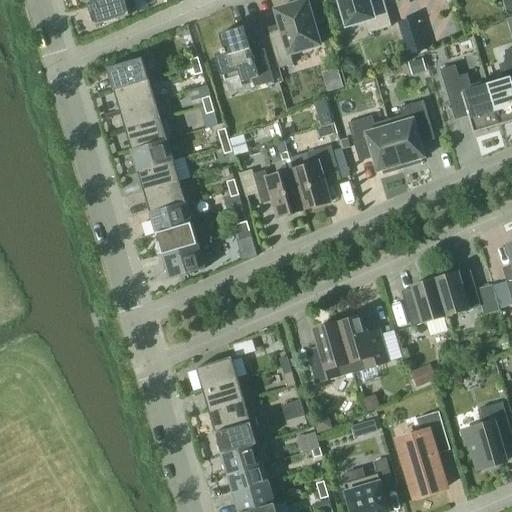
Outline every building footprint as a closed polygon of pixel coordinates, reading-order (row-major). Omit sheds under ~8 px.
[(133,0),(101,0),(89,4),(95,26),(130,16),(130,15),(138,13),(133,0)] [(276,10),(282,31),(269,35),(279,69),(294,65),(291,54),(320,45),(307,1),(304,2),(303,0),(300,0),(289,3),(290,6),(276,10)] [(365,21),(369,33),(392,27),(384,1),(371,5),(369,0),(339,0),(347,26),(365,21)] [(400,24),(408,54),(427,48),(424,39),(420,40),(414,20),(400,24)] [(219,55),(218,54),(217,54),(225,81),(226,81),(226,80),(240,76),(242,82),(252,79),(255,87),(274,82),(265,49),(252,53),(245,27),(220,34),(225,49),(222,50),(222,54),(219,55)] [(500,126),(511,122),(511,48),(505,51),(508,62),(500,65),(503,76),(487,81),(500,126)] [(114,91),(150,80),(143,58),(108,69),(114,91)] [(201,65),(198,58),(191,60),(193,68),(201,65)] [(424,60),(413,63),(416,75),(427,71),(424,60)] [(203,73),(201,65),(193,68),(195,76),(203,73)] [(456,66),(441,70),(449,99),(463,95),(474,134),(500,126),(487,81),(471,86),(468,74),(459,77),(456,66)] [(150,80),(114,91),(121,112),(156,101),(150,80)] [(212,104),(210,97),(202,99),(204,107),(212,104)] [(156,101),(121,112),(126,130),(161,120),(161,119),(156,101)] [(420,159),(426,157),(417,128),(431,124),(424,101),(400,108),(402,116),(388,120),(403,168),(421,163),(420,159)] [(215,112),(212,104),(204,107),(207,115),(215,112)] [(372,116),(348,123),(355,146),(369,142),(378,172),(383,170),(384,174),(403,168),(388,120),(375,124),(372,116)] [(161,120),(126,130),(132,150),(167,140),(168,141),(175,139),(169,117),(161,119),(161,120)] [(230,144),(228,136),(226,129),(218,132),(223,146),(230,144)] [(348,139),(341,141),(344,150),(351,147),(348,139)] [(167,140),(132,150),(138,171),(174,161),(168,141),(167,140)] [(233,152),(230,144),(223,146),(225,154),(233,152)] [(309,165),(293,170),(305,210),(331,202),(324,179),(340,175),(333,153),(331,146),(306,154),(309,165)] [(342,151),(333,153),(340,175),(349,172),(342,151)] [(174,161),(138,171),(144,192),(180,182),(174,161)] [(279,218),(305,210),(293,170),(267,178),(265,171),(254,174),(261,198),(272,195),(279,218)] [(237,188),(235,180),(227,182),(229,190),(237,188)] [(180,182),(144,192),(151,213),(186,202),(180,182)] [(239,195),(237,188),(229,190),(231,198),(239,195)] [(244,212),(239,195),(231,198),(225,200),(230,216),(244,212)] [(186,202),(151,213),(157,234),(192,224),(186,202)] [(236,234),(250,230),(248,223),(234,227),(236,234)] [(192,224),(157,234),(163,255),(198,244),(192,224)] [(252,237),(250,230),(236,234),(238,241),(252,237)] [(211,241),(198,244),(163,255),(170,279),(205,269),(201,254),(214,250),(211,241)] [(459,272),(436,279),(447,317),(481,306),(476,288),(471,271),(459,274),(459,272)] [(412,327),(447,317),(436,279),(413,286),(413,288),(402,291),(412,327)] [(476,288),(481,306),(484,317),(500,312),(492,283),(476,288)] [(353,373),(389,362),(382,339),(370,343),(363,316),(338,323),(353,373)] [(317,383),(353,373),(338,323),(314,330),(322,357),(311,360),(317,383)] [(197,368),(203,390),(238,380),(232,357),(197,368)] [(290,365),(287,357),(280,359),(282,367),(290,365)] [(292,372),(290,365),(282,367),(284,375),(292,372)] [(427,370),(412,377),(418,392),(433,385),(427,370)] [(238,380),(203,390),(209,411),(245,400),(238,380)] [(379,401),(371,397),(363,400),(367,412),(381,407),(379,401)] [(209,411),(216,434),(251,423),(245,400),(209,411)] [(292,403),(295,410),(303,408),(300,400),(292,403)] [(482,425),(463,431),(467,445),(471,444),(478,470),(507,462),(498,433),(511,429),(503,402),(478,410),(482,425)] [(297,418),(305,416),(303,408),(295,410),(297,418)] [(399,440),(417,497),(445,489),(435,455),(451,450),(439,412),(417,419),(421,433),(399,440)] [(312,419),(316,434),(333,429),(331,421),(326,415),(312,419)] [(367,423),(370,434),(379,432),(375,420),(367,423)] [(216,434),(222,454),(257,444),(257,443),(251,423),(216,434)] [(312,450),(320,448),(318,440),(310,442),(312,450)] [(222,454),(228,475),(264,465),(271,463),(265,441),(257,443),(257,444),(222,454)] [(322,456),(320,448),(312,450),(315,458),(322,456)] [(348,483),(344,484),(351,511),(389,511),(382,485),(393,482),(386,459),(375,463),(378,474),(365,478),(362,469),(345,474),(348,483)] [(264,465),(228,475),(234,494),(269,483),(264,465)] [(327,489),(324,481),(317,484),(319,492),(327,489)] [(234,494),(239,511),(249,511),(275,504),(269,483),(234,494)] [(329,497),(327,489),(319,492),(321,499),(329,497)]
